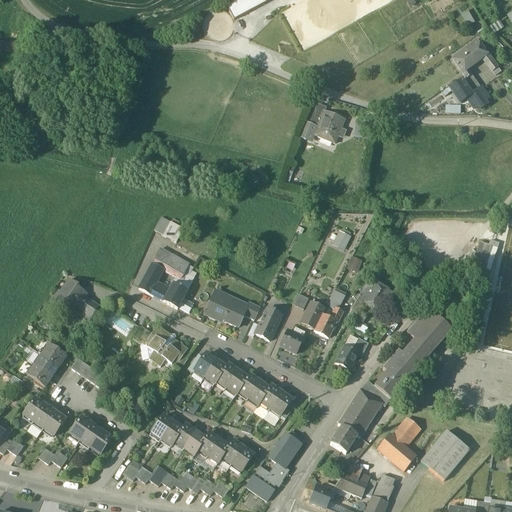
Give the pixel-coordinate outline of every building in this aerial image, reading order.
[(236,0),(223,7),(229,19),(262,3),(260,0),(236,0)] [(467,27),(474,24),(467,11),(460,15),(467,27)] [(499,22),(490,28),(494,34),(503,28),(499,22)] [(478,42),(453,60),(466,79),(466,80),(467,80),(472,77),(468,71),(482,60),(493,73),(498,69),(478,42)] [(498,69),(493,73),(495,77),(501,73),(498,69)] [(474,79),(465,85),(472,96),(481,89),(474,79)] [(465,85),(463,82),(463,83),(462,82),(462,83),(452,90),(451,90),(451,91),(452,91),(461,104),(461,105),(461,104),(461,105),(462,105),(462,104),(468,100),(467,99),(472,96),(465,85)] [(472,96),(467,99),(468,100),(475,110),(474,110),(475,110),(479,107),(481,110),(480,110),(481,111),(481,110),(481,111),(481,110),(487,106),(487,107),(487,106),(485,103),(488,100),(489,101),(489,100),(482,90),(481,89),(472,96)] [(326,109),(311,103),(306,117),(314,121),(315,118),(320,121),(323,114),(324,114),(326,109)] [(444,106),(444,114),(459,115),(459,107),(444,106)] [(324,114),(323,114),(320,121),(313,137),(334,146),(337,138),(340,139),(343,132),(340,131),(343,122),(324,114)] [(313,137),(320,121),(315,118),(314,121),(306,117),(298,139),(311,145),(313,137)] [(373,121),(359,118),(354,139),(369,142),(373,121)] [(154,232),(163,237),(170,224),(161,219),(154,232)] [(163,237),(175,244),(183,230),(171,223),(170,224),(163,237)] [(337,231),(330,246),(342,251),(349,237),(337,231)] [(492,247),(480,243),(478,252),(476,256),(481,258),(480,263),(485,264),(487,260),(488,260),(492,247)] [(159,250),(152,265),(162,270),(170,255),(159,250)] [(170,255),(162,270),(163,271),(176,278),(181,281),(185,273),(184,272),(188,264),(170,255)] [(357,273),(361,261),(349,257),(345,269),(357,273)] [(138,290),(150,296),(156,284),(163,271),(162,270),(152,265),(138,290)] [(176,278),(173,285),(187,292),(190,285),(181,281),(176,278)] [(77,286),(70,281),(61,294),(59,293),(53,302),(58,305),(56,307),(68,315),(72,309),(70,308),(73,305),(79,309),(86,298),(88,297),(76,288),(77,286)] [(365,286),(347,318),(361,326),(366,316),(363,314),(368,306),(382,315),(388,306),(386,304),(392,295),(374,283),(370,290),(365,286)] [(150,296),(163,303),(169,291),(156,284),(150,296)] [(187,292),(173,285),(169,291),(163,303),(177,310),(178,308),(189,314),(192,308),(194,304),(183,299),(187,292)] [(246,311),(231,304),(233,300),(215,292),(203,317),(204,318),(204,317),(210,320),(210,321),(216,323),(217,319),(223,322),(223,323),(238,330),(244,317),(246,311)] [(334,292),(327,307),(334,311),(335,310),(338,311),(345,298),(334,292)] [(292,307),(303,312),(308,301),(297,296),(292,307)] [(86,298),(79,309),(83,312),(81,315),(90,321),(99,307),(86,298)] [(244,317),(254,322),(260,310),(249,305),(246,311),(244,317)] [(324,311),(310,305),(300,325),(314,332),(322,316),(324,311)] [(281,318),(266,310),(258,327),(254,336),(269,343),(281,318)] [(333,318),(339,321),(343,314),(338,311),(335,310),(334,311),(331,317),(333,318)] [(337,427),(341,429),(330,446),(345,456),(356,438),(360,441),(382,406),(383,407),(387,401),(391,404),(432,355),(430,354),(450,330),(427,311),(406,336),(414,342),(402,356),(398,353),(383,372),(386,375),(374,389),(368,384),(361,393),(359,392),(337,427)] [(332,321),(322,316),(314,332),(328,340),(336,324),(332,321)] [(248,338),(252,340),(254,336),(258,327),(253,325),(248,338)] [(177,345),(169,340),(170,338),(157,329),(151,337),(144,348),(142,347),(140,349),(143,362),(149,361),(160,369),(164,362),(174,369),(182,358),(186,352),(181,348),(182,348),(180,345),(177,345)] [(142,347),(144,348),(151,337),(142,330),(134,341),(142,347)] [(303,340),(287,333),(279,348),(295,356),(303,340)] [(368,346),(358,341),(352,353),(358,356),(361,358),(368,346)] [(65,360),(48,348),(41,358),(58,370),(65,360)] [(352,353),(344,348),(335,365),(349,373),(358,356),(352,353)] [(198,356),(187,372),(193,376),(194,373),(203,360),(198,356)] [(216,363),(205,356),(203,360),(194,373),(204,380),(216,363)] [(58,370),(41,358),(34,367),(51,380),(58,370)] [(182,358),(174,369),(178,372),(186,361),(182,358)] [(75,374),(82,364),(77,360),(70,370),(75,374)] [(225,369),(216,363),(204,380),(214,387),(216,384),(225,369)] [(80,377),(87,367),(82,364),(75,374),(80,377)] [(237,373),(227,366),(225,369),(216,384),(225,390),(237,373)] [(51,380),(34,367),(27,378),(44,390),(51,380)] [(85,380),(92,370),(87,367),(80,377),(85,380)] [(90,384),(97,374),(92,370),(85,380),(90,384)] [(247,380),(237,373),(225,390),(236,398),(238,395),(237,394),(247,380)] [(95,387),(102,377),(97,374),(90,384),(95,387)] [(100,391),(106,381),(102,377),(95,387),(100,391)] [(259,384),(249,377),(247,380),(237,394),(238,395),(247,401),(259,384)] [(269,391),(259,384),(247,401),(257,408),(259,405),(269,391)] [(281,395),(271,388),(269,391),(259,405),(269,412),(281,395)] [(281,395),(269,412),(279,419),(291,402),(281,395)] [(35,400),(23,418),(33,425),(45,407),(35,400)] [(193,415),(197,406),(191,404),(188,413),(193,415)] [(45,407),(33,425),(43,431),(55,414),(45,407)] [(65,421),(55,414),(43,431),(53,438),(65,421)] [(163,417),(151,434),(161,441),(173,424),(163,417)] [(81,419),(69,436),(79,443),(91,426),(81,419)] [(407,420),(391,438),(404,450),(420,432),(407,420)] [(182,431),(173,424),(161,441),(171,449),(174,444),(173,444),(183,431),(182,431)] [(26,433),(35,439),(39,433),(30,426),(26,433)] [(101,433),(91,426),(79,443),(89,450),(101,433)] [(183,431),(173,444),(174,444),(183,451),(195,434),(185,427),(182,431),(183,431)] [(101,433),(89,450),(99,457),(111,440),(101,433)] [(195,434),(183,451),(193,458),(197,452),(205,441),(205,440),(195,434)] [(269,459),(277,465),(270,475),(261,468),(254,478),(253,477),(246,488),(267,503),(275,492),(273,491),(279,482),(282,484),(290,473),(286,470),(302,447),(299,444),(302,440),(292,434),(289,437),(286,435),(279,444),(277,443),(274,447),(276,449),(269,459)] [(219,442),(209,435),(205,440),(205,441),(197,452),(207,459),(219,442)] [(421,464),(443,482),(467,453),(444,435),(421,464)] [(390,437),(377,451),(403,473),(415,459),(404,450),(391,438),(390,437)] [(6,452),(11,456),(18,446),(13,442),(9,447),(6,452)] [(219,442),(207,459),(217,466),(221,460),(229,449),(228,448),(219,442)] [(243,450),(232,443),(228,448),(229,449),(221,460),(231,467),(243,450)] [(0,450),(0,455),(3,457),(6,452),(9,447),(4,444),(0,450)] [(11,456),(16,459),(23,449),(18,446),(11,456)] [(243,450),(231,467),(241,474),(253,457),(243,450)] [(38,461),(43,464),(50,454),(45,451),(38,461)] [(43,464),(48,467),(51,463),(55,458),(50,454),(43,464)] [(51,463),(56,467),(63,457),(58,454),(55,458),(51,463)] [(56,467),(61,470),(68,460),(63,457),(56,467)] [(134,471),(139,474),(142,470),(132,463),(129,467),(134,471)] [(122,477),(127,481),(134,471),(129,467),(122,477)] [(135,480),(140,483),(147,473),(142,470),(139,474),(135,480)] [(127,481),(132,484),(135,480),(139,474),(134,471),(127,481)] [(148,482),(153,486),(160,476),(155,472),(152,476),(148,482)] [(140,483),(145,486),(148,482),(152,476),(147,473),(140,483)] [(160,485),(166,489),(172,479),(167,475),(164,479),(160,485)] [(153,486),(158,489),(160,485),(164,479),(160,476),(153,486)] [(367,486),(346,477),(335,490),(361,501),(367,486)] [(173,488),(178,491),(185,481),(180,478),(177,482),(173,488)] [(381,478),(379,484),(392,489),(394,483),(381,478)] [(166,489),(170,492),(173,488),(177,482),(172,479),(166,489)] [(186,490),(191,493),(198,483),(193,480),(190,485),(186,490)] [(178,491),(183,495),(186,490),(190,485),(185,481),(178,491)] [(200,492),(204,495),(211,485),(207,482),(203,487),(200,492)] [(191,493),(196,496),(200,492),(203,487),(198,483),(191,493)] [(212,494),(217,497),(224,487),(219,484),(216,488),(212,494)] [(392,489),(379,484),(372,499),(386,505),(393,490),(392,489)] [(204,495),(209,498),(212,494),(216,488),(211,485),(204,495)] [(335,490),(326,485),(323,492),(332,495),(335,490)] [(217,497),(223,501),(230,491),(224,487),(217,497)] [(323,492),(316,488),(309,505),(324,511),(328,506),(332,495),(323,492)] [(383,511),(386,505),(372,499),(366,511),(383,511)] [(477,503),(476,511),(483,511),(484,504),(477,503)]
